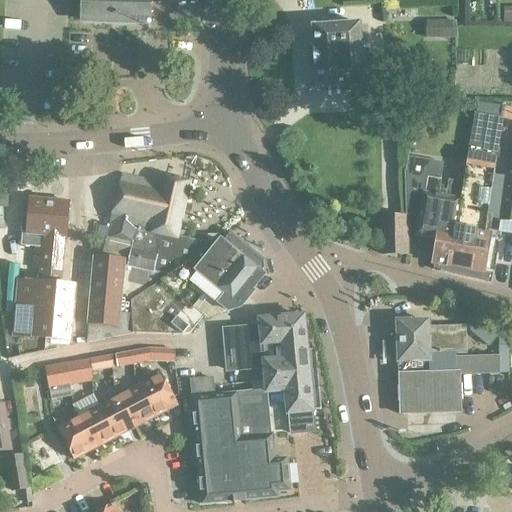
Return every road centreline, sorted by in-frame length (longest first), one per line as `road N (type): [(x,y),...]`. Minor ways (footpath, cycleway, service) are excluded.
road 1 (secondary): [(377,486),(338,314),(227,127)]
road 2 (secondary): [(0,145),(227,127)]
road 3 (residential): [(362,260),(511,300)]
road 4 (tertiary): [(377,486),(511,435)]
road 5 (residential): [(152,447),(42,502),(37,511)]
road 6 (secondary): [(227,127),(226,0)]
road 7 (residential): [(379,496),(260,511)]
